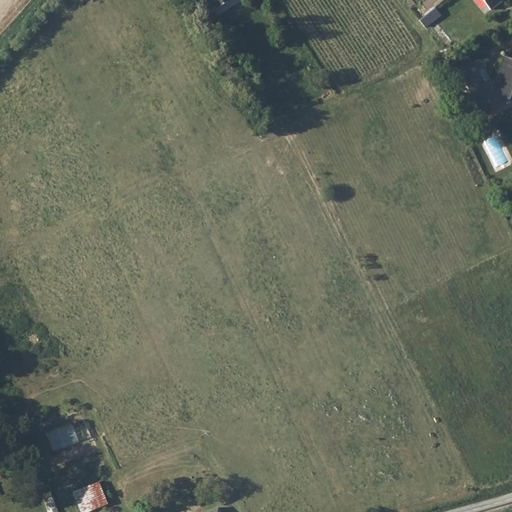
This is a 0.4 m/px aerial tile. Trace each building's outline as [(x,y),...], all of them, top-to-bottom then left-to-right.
[(481,0),(489,10),(502,0),(481,0)] [(436,8),(423,18),(430,27),(443,17),(436,8)] [(423,18),(420,21),(426,30),(430,27),(423,18)] [(477,74),(464,82),(480,113),(481,113),(483,116),(484,115),(483,111),(490,108),(488,103),(501,97),(510,100),(511,93),(511,60),(504,57),(497,79),(483,85),(477,74)] [(458,70),(464,82),(477,74),(473,64),(471,65),(471,64),(458,70)] [(74,424),(79,438),(90,434),(85,420),(74,424)] [(49,433),(55,451),(66,447),(60,429),(49,433)] [(99,482),(73,492),(81,511),(88,511),(108,504),(99,482)]
